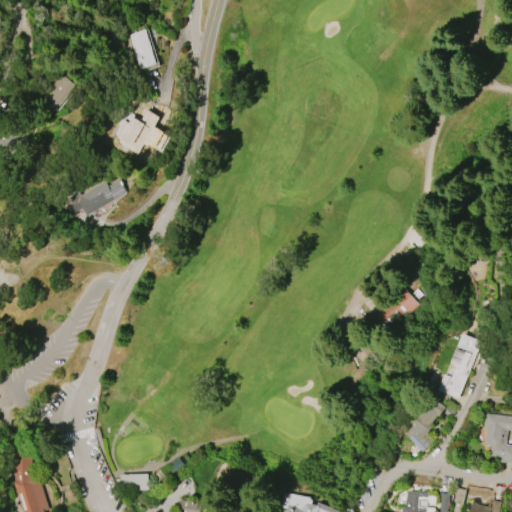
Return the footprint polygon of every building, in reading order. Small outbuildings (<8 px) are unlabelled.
[(138,69),(126,35),(143,29),(155,63),(138,69)] [(74,82),(53,72),(39,102),(60,112),(74,82)] [(159,124),(150,118),(156,108),(165,113),(159,124)] [(156,124),(151,134),(148,141),(147,141),(138,156),(117,144),(135,112),(156,124)] [(9,151),(28,144),(23,127),(0,135),(0,159),(10,156),(9,151)] [(158,127),(170,134),(161,149),(149,142),(158,127)] [(127,192),(86,216),(82,208),(71,214),(64,201),(68,199),(67,197),(75,193),(75,194),(78,193),(79,195),(104,181),(107,186),(120,179),(127,192)] [(424,297),(417,289),(411,294),(405,286),(370,317),(385,333),(424,297)] [(481,341),(459,398),(438,390),(445,373),(447,374),(447,375),(452,377),(457,363),(454,361),(458,351),(456,350),(462,334),(481,341)] [(438,413),(429,424),(431,425),(424,433),(431,440),(422,450),(404,435),(413,424),(412,423),(420,415),(433,400),(435,401),(437,399),(444,405),(443,407),(444,408),(439,414),(438,413)] [(486,413),(511,416),(511,430),(510,445),(511,445),(511,463),(499,462),(500,456),(490,455),(491,446),(484,445),(486,427),(484,427),(486,413)] [(40,480),(49,510),(45,511),(21,511),(13,486),(13,452),(32,454),(32,476),(34,476),(35,482),(40,480)] [(171,460),(178,455),(183,462),(171,471),(168,465),(172,462),(171,460)] [(220,483),(246,491),(250,474),(225,466),(220,483)] [(119,473),(120,489),(148,488),(147,471),(119,473)] [(457,487),(466,490),(462,505),(453,502),(457,487)] [(406,491),(428,492),(427,499),(425,499),(425,500),(420,500),(420,506),(427,506),(426,511),(402,511),(402,506),(406,507),(406,491)] [(286,511),(339,511),(340,508),(311,504),(312,497),(282,493),(280,511),(286,511)] [(439,511),(441,493),(449,493),(447,511),(439,511)] [(177,511),(179,500),(200,503),(199,511),(177,511)] [(469,511),(471,503),(491,507),(492,500),(500,501),(498,511),(469,511)]
